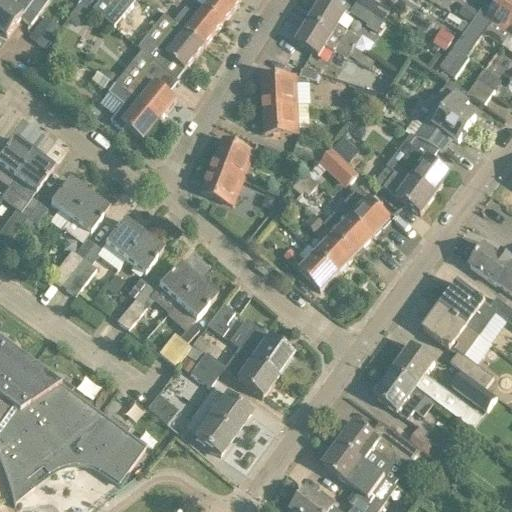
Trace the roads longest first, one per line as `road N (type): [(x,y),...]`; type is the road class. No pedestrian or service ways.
road 1 (residential): [(357,354),(248,275),(160,189)]
road 2 (tertiary): [(357,354),(511,150)]
road 3 (residential): [(160,189),(279,0)]
road 4 (residential): [(160,189),(131,183),(0,75)]
road 5 (tertiary): [(246,511),(357,354)]
